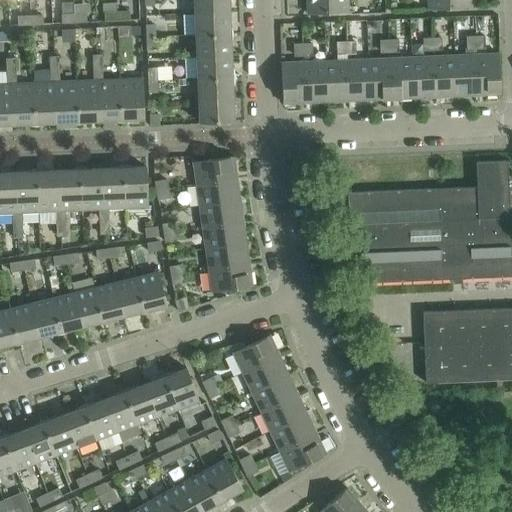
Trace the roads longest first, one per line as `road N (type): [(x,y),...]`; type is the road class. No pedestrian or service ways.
road 1 (residential): [(0,390),(296,296)]
road 2 (residential): [(268,134),(511,124)]
road 3 (residential): [(367,447),(296,296)]
road 4 (residential): [(296,296),(268,134)]
road 5 (residential): [(268,134),(261,0)]
road 6 (residential): [(262,511),(367,447)]
